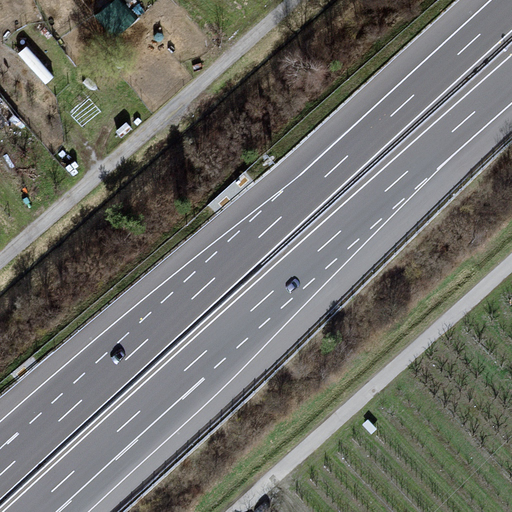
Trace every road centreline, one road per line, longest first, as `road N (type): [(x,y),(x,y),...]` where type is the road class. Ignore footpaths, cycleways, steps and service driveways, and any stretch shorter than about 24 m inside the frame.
road 1 (motorway): [(31,511),(511,79)]
road 2 (motorway): [(511,3),(62,416)]
road 3 (track): [(0,260),(296,0)]
road 4 (track): [(511,261),(236,511)]
